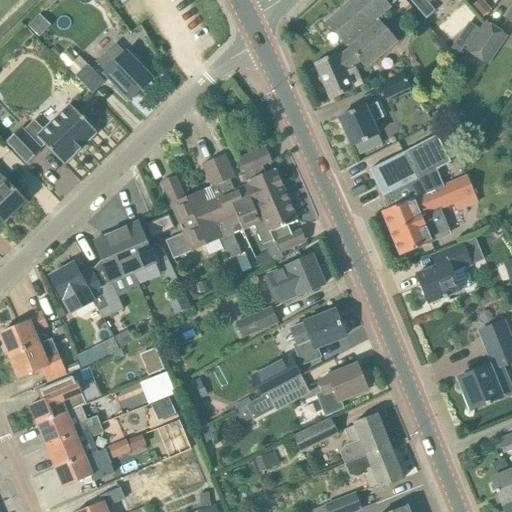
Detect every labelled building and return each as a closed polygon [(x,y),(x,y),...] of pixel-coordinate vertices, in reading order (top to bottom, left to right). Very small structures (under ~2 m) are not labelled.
[(315,62),(313,63),(330,100),(332,99),(363,85),(354,67),(355,66),(361,62),(366,67),(397,40),(377,17),(396,0),(352,0),(327,22),(348,47),(338,55),(337,52),(315,62)] [(410,0),(426,18),(435,10),(428,2),(430,0),(410,0)] [(480,0),(479,0),(472,7),(481,18),(489,10),(480,0)] [(488,65),(508,36),(486,21),(466,50),(488,65)] [(462,33),(450,51),(458,57),(471,38),(462,33)] [(118,42),(97,62),(107,72),(106,73),(131,98),(150,79),(125,54),(125,53),(127,51),(118,42)] [(80,57),(68,68),(76,77),(88,65),(80,57)] [(105,82),(88,65),(76,77),(93,94),(105,82)] [(411,88),(404,72),(379,84),(385,100),(411,88)] [(365,105),(339,117),(353,145),(356,144),(360,152),(382,142),(373,122),(383,116),(377,103),(366,108),(365,105)] [(20,128),(7,141),(28,163),(42,150),(41,149),(46,145),(64,164),(76,153),(77,154),(86,145),(85,144),(97,132),(76,110),(71,105),(65,110),(44,131),(34,121),(24,131),(20,128)] [(438,135),(370,169),(384,197),(384,196),(384,197),(387,195),(392,208),(382,212),(400,254),(401,256),(431,243),(430,241),(431,240),(449,233),(445,222),(438,206),(453,199),(454,199),(458,208),(470,203),(476,201),(465,176),(444,185),(437,169),(451,162),(442,143),(438,135)] [(250,183),(249,184),(250,186),(251,185),(260,207),(287,195),(276,169),(265,174),(262,165),(252,169),(247,156),(240,159),(250,183)] [(0,222),(2,225),(26,201),(0,173),(0,222)] [(221,239),(205,203),(207,203),(202,191),(186,198),(176,173),(161,179),(183,230),(166,238),(173,256),(191,248),(193,251),(220,240),(221,239)] [(230,179),(223,182),(231,201),(243,230),(253,225),(261,244),(263,243),(267,252),(268,252),(269,253),(278,248),(274,241),(274,240),(260,207),(251,185),(250,186),(249,184),(235,191),(230,179)] [(207,203),(205,203),(221,239),(220,240),(227,256),(234,254),(235,257),(241,254),(232,234),(243,230),(231,201),(223,182),(216,185),(221,196),(207,203)] [(260,207),(274,240),(291,233),(287,224),(298,220),(287,195),(260,207)] [(152,238),(174,228),(169,215),(146,225),(152,238)] [(138,223),(117,232),(133,271),(155,262),(138,223)] [(117,232),(94,242),(102,260),(111,280),(133,271),(117,232)] [(435,265),(415,273),(428,305),(460,293),(452,273),(473,264),(463,242),(431,255),(435,265)] [(278,248),(269,253),(274,263),(284,257),(282,254),(278,248)] [(221,258),(225,269),(227,268),(237,264),(235,257),(234,254),(227,256),(226,256),(221,258)] [(267,276),(264,278),(271,292),(273,291),(277,300),(280,298),(282,302),(299,295),(324,284),(312,255),(286,266),(287,268),(267,276)] [(74,263),(50,276),(71,314),(94,301),(102,296),(98,289),(101,287),(100,286),(92,270),(91,268),(80,273),(74,263)] [(237,264),(227,268),(232,279),(242,274),(237,264)] [(101,287),(98,289),(102,296),(107,306),(99,311),(103,318),(124,310),(111,280),(100,286),(101,287)] [(207,280),(198,283),(201,293),(210,290),(207,280)] [(102,296),(94,301),(99,311),(107,306),(102,296)] [(182,297),(172,302),(177,312),(187,307),(182,297)] [(236,321),(243,336),(280,320),(273,305),(236,321)] [(346,336),(345,334),(347,333),(349,330),(346,321),(343,321),(340,322),(335,309),(306,321),(306,322),(289,328),(295,344),(293,344),(302,366),(322,358),(317,347),(346,336)] [(10,357),(52,339),(52,338),(38,343),(33,331),(47,326),(42,314),(24,322),(24,324),(0,334),(10,357)] [(480,331),(487,350),(511,340),(504,321),(480,331)] [(127,327),(113,335),(119,346),(133,339),(127,327)] [(57,351),(52,339),(10,357),(18,378),(42,368),(48,382),(67,374),(63,362),(62,362),(58,351),(57,351)] [(487,365),(458,378),(471,408),(472,410),(511,392),(511,389),(503,366),(504,366),(511,362),(511,340),(487,350),(494,365),(488,367),(487,365)] [(99,343),(77,353),(82,365),(104,354),(106,353),(100,342),(99,343)] [(267,368),(249,377),(259,397),(277,387),(300,375),(290,355),(267,368)] [(324,391),(316,394),(325,417),(344,409),(341,399),(367,389),(357,364),(329,375),(330,377),(320,381),(324,391)] [(73,372),(67,374),(48,382),(41,385),(46,399),(30,405),(38,424),(67,412),(86,404),(73,372)] [(166,372),(140,382),(148,404),(175,393),(166,372)] [(310,393),(301,375),(246,405),(254,419),(275,408),(277,411),(310,393)] [(200,379),(186,386),(193,401),(208,394),(200,379)] [(169,399),(152,406),(159,421),(175,414),(169,399)] [(117,408),(108,412),(111,420),(120,416),(117,408)] [(100,425),(97,417),(81,423),(79,419),(71,422),(67,412),(38,424),(47,446),(100,425)] [(347,462),(367,454),(390,445),(377,413),(354,422),(355,425),(346,429),(351,440),(346,442),(341,449),(347,462)] [(331,418),(295,436),(301,450),(338,432),(331,418)] [(192,449),(180,420),(167,425),(156,429),(160,441),(168,459),(192,449)] [(100,425),(47,446),(55,467),(85,455),(85,456),(98,451),(92,437),(104,433),(100,425)] [(511,431),(495,439),(497,442),(499,446),(511,440),(511,431)] [(142,434),(127,440),(131,450),(145,444),(142,434)] [(113,458),(131,451),(131,450),(127,440),(127,439),(109,446),(113,458)] [(290,453),(285,443),(279,446),(284,456),(290,453)] [(390,445),(367,454),(347,462),(351,472),(359,473),(364,471),(370,486),(378,483),(380,486),(403,477),(390,445)] [(55,467),(63,487),(91,476),(93,481),(114,472),(110,461),(90,469),(85,456),(85,455),(55,467)] [(264,455),(255,458),(260,471),(269,467),(264,455)] [(502,503),(511,499),(511,468),(491,478),(502,503)] [(102,501),(74,511),(109,511),(106,505),(125,497),(121,488),(100,496),(102,501)] [(330,511),(348,511),(363,506),(357,490),(326,503),(327,504),(330,511)] [(209,491),(200,492),(201,505),(211,504),(209,491)] [(511,511),(511,499),(502,503),(504,507),(503,507),(505,511),(511,511)]
